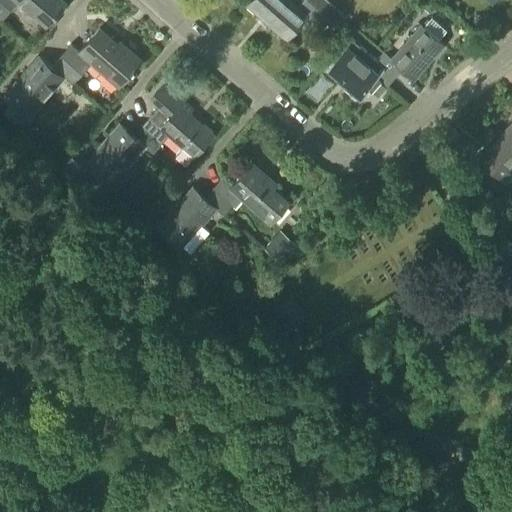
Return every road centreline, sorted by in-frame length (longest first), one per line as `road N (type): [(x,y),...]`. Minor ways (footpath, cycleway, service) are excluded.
road 1 (residential): [(511,47),(379,150),(353,156),(315,144),(151,0)]
road 2 (track): [(224,511),(0,344)]
road 3 (track): [(46,378),(280,383),(305,358)]
road 4 (residential): [(305,358),(511,484)]
road 5 (track): [(280,383),(269,511)]
